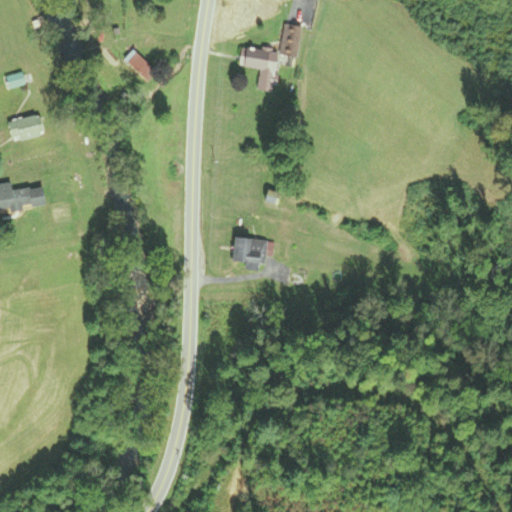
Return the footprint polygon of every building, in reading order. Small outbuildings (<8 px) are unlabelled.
[(298,58),(299,27),(284,27),(283,58),(298,58)] [(259,71),(257,92),(273,94),(278,53),(240,48),(237,68),(259,71)] [(123,61),(148,86),(157,76),(133,51),(123,61)] [(8,123),(11,143),(42,137),(38,117),(8,123)] [(42,189),(11,192),(10,185),(0,185),(0,213),(44,209),(42,189)] [(266,265),(266,256),(273,257),(274,242),(232,239),(231,263),(266,265)]
